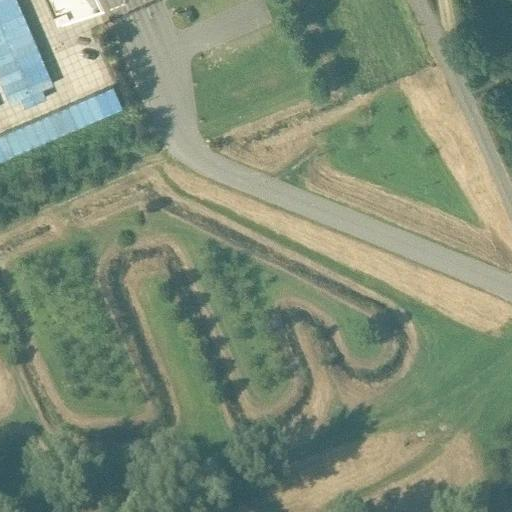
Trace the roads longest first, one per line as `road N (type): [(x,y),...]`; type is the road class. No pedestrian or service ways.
road 1 (unclassified): [(418,0),(511,207)]
road 2 (track): [(0,228),(185,147)]
